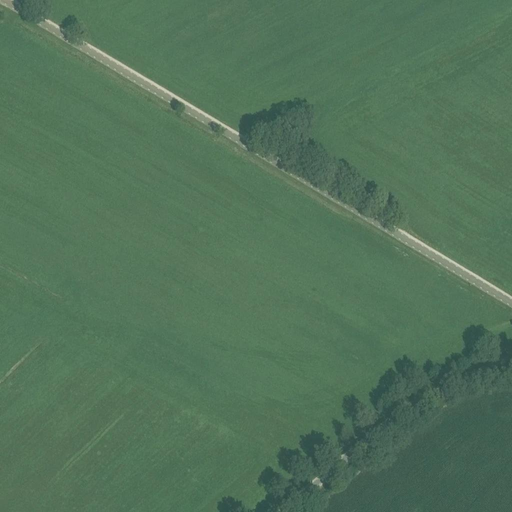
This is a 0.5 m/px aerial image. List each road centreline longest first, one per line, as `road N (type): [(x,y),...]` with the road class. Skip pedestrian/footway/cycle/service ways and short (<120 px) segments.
road 1 (unclassified): [(511,302),(2,0)]
road 2 (unclassified): [(273,511),(402,400),(511,357)]
